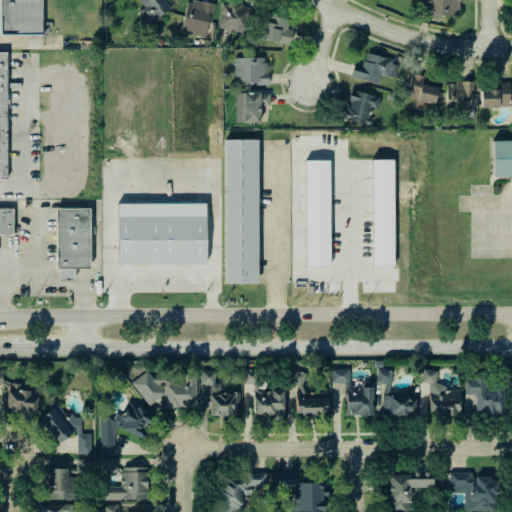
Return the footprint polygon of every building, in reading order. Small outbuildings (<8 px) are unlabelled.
[(0,0),(40,0),(40,34),(0,34),(0,0)] [(138,11),(150,25),(170,7),(164,0),(136,0),(137,0),(142,6),(138,11)] [(188,0),(182,31),(206,36),(213,4),(194,0),(188,0)] [(426,0),(419,0),(419,15),(459,16),(459,0),(426,0)] [(221,2),(217,28),(248,33),(252,7),(221,2)] [(289,17),(265,14),(263,41),(290,43),(291,29),(288,29),(289,17)] [(353,64),(350,77),(378,84),(381,75),(394,78),(398,62),(365,54),(361,66),(353,64)] [(268,84),(269,64),(264,64),(264,58),(234,57),(234,84),(268,84)] [(414,109),(422,110),(423,103),(434,104),(437,87),(422,85),(423,76),(410,74),(407,98),(416,99),(414,109)] [(470,113),(471,83),(446,82),(445,107),(460,107),(460,113),(470,113)] [(508,82),(493,82),(494,89),(480,90),(480,107),(509,107),(508,82)] [(371,108),(378,109),(380,96),(349,91),(345,121),(368,124),(371,108)] [(259,122),(259,106),(269,106),(269,92),(235,93),(235,123),(259,122)] [(511,140),(492,141),(492,177),(511,176),(511,140)] [(224,141),(255,141),(256,285),(225,285),(224,141)] [(329,160),(304,161),(305,267),(329,266),(329,160)] [(394,266),(392,160),(371,160),(372,266),(394,266)] [(0,209),(0,237),(11,237),(11,209),(0,209)] [(54,209),(88,209),(88,270),(54,269),(54,209)] [(116,217),(115,277),(205,277),(205,216),(116,217)] [(371,416),(372,382),(355,382),(355,385),(349,385),(349,369),(331,369),(331,383),(345,383),(345,415),(371,416)] [(196,408),(196,378),(186,378),(153,378),(146,370),(131,383),(149,406),(160,396),(164,396),(164,408),(196,408)] [(243,371),(243,384),(256,383),(255,370),(243,371)] [(459,415),(459,390),(445,390),(445,384),(436,384),(436,370),(421,370),(421,383),(428,383),(428,415),(459,415)] [(238,416),(239,393),(220,392),(220,383),(215,383),(215,371),(200,371),(200,384),(205,384),(205,393),(210,393),(209,415),(238,416)] [(293,415),(328,414),(327,392),(304,393),(303,371),(292,372),(293,415)] [(504,414),(504,384),(488,384),(488,372),(473,372),(473,379),(464,379),(464,395),(475,394),(475,414),(504,414)] [(7,384),(6,412),(36,413),(37,391),(17,390),(17,384),(7,384)] [(283,415),(283,390),(257,390),(257,385),(253,385),(253,415),(283,415)] [(389,409),(389,416),(415,415),(415,394),(382,395),(382,409),(389,409)] [(98,455),(114,455),(114,436),(117,428),(141,438),(141,426),(147,426),(151,417),(144,414),(144,405),(127,404),(122,416),(98,415),(98,455)] [(90,454),(90,434),(81,434),(81,418),(62,418),(62,411),(43,411),(43,437),(76,437),(76,454),(90,454)] [(101,460),(103,475),(117,474),(115,457),(101,460)] [(76,468),(67,468),(68,475),(91,474),(90,459),(76,459),(76,468)] [(146,467),(121,467),(121,486),(102,487),(102,500),(146,499),(146,467)] [(67,469),(49,468),(48,499),(75,500),(75,478),(66,477),(67,469)] [(276,473),(277,487),(291,485),(289,471),(276,473)] [(220,511),(242,511),(242,495),(250,495),(250,487),(266,487),(265,472),(243,473),(243,479),(219,479),(220,511)] [(387,474),(388,511),(410,511),(409,488),(432,487),(431,472),(387,474)] [(463,510),(495,511),(496,479),(474,478),(474,472),(448,472),(447,493),(463,493),(463,510)] [(296,498),(292,497),(292,511),(317,511),(324,511),(326,491),(320,491),(321,483),(297,483),(296,498)]
